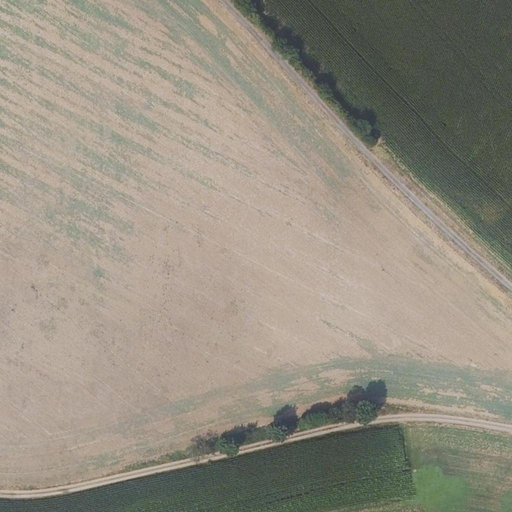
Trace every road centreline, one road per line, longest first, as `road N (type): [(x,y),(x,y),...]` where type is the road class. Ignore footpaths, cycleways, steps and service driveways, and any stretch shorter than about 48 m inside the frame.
road 1 (track): [(0,493),(58,491),(407,415),(511,427)]
road 2 (track): [(511,289),(465,251),(229,0)]
